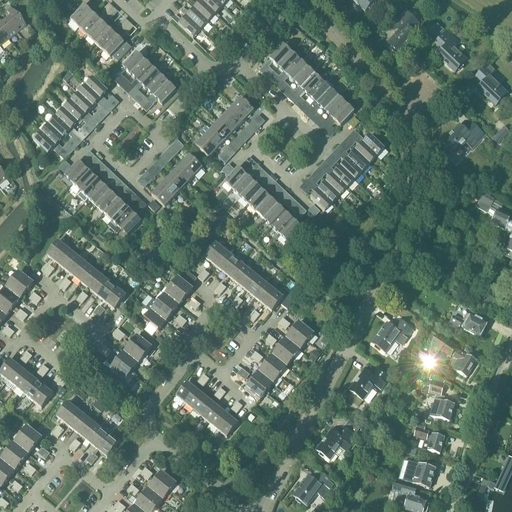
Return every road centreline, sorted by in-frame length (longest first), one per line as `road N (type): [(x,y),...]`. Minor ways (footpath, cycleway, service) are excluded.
road 1 (unclassified): [(262,511),(300,424),(401,240),(414,196),(413,162),(394,111),(298,0)]
road 2 (residential): [(78,360),(69,372),(25,338),(56,299),(100,333)]
road 3 (unclassified): [(458,511),(511,345)]
road 4 (residential): [(286,113),(252,149),(291,185),(325,148)]
road 5 (residential): [(191,354),(221,377),(252,337),(214,307)]
road 6 (residential): [(127,177),(92,144),(126,107),(153,132)]
